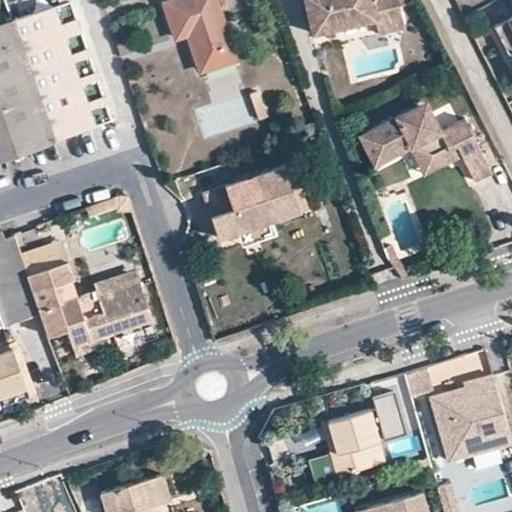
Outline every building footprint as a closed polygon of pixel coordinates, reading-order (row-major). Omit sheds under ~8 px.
[(173,0),(164,3),(175,37),(188,34),(200,68),(232,58),(212,0),(173,0)] [(306,0),(312,29),(374,17),(377,32),(402,27),(395,0),(306,0)] [(0,170),(4,170),(0,158),(0,155),(92,123),(102,120),(107,119),(101,102),(68,2),(0,24),(0,170)] [(511,16),(495,25),(511,59),(511,16)] [(374,167),(411,150),(425,154),(433,170),(462,156),(475,182),(492,174),(466,121),(458,124),(441,132),(431,114),(430,112),(416,108),(360,136),(374,167)] [(425,154),(411,150),(423,175),(433,170),(425,154)] [(299,209),(284,163),(218,185),(207,189),(211,201),(201,204),(213,237),(264,219),(299,209)] [(191,173),(197,192),(207,189),(218,185),(211,167),(191,173)] [(60,216),(34,226),(47,265),(26,273),(33,293),(52,286),(71,279),(68,265),(74,263),(60,216)] [(1,229),(0,229),(0,325),(40,313),(33,293),(26,273),(13,233),(4,236),(1,229)] [(136,279),(133,268),(92,281),(95,292),(136,279)] [(66,328),(70,341),(149,317),(136,279),(95,292),(57,303),(52,286),(33,293),(40,313),(47,333),(66,328)] [(17,347),(10,348),(26,395),(32,393),(17,347)] [(0,352),(0,403),(26,395),(10,348),(0,352)] [(428,366),(405,373),(411,399),(435,392),(428,366)] [(448,458),(510,441),(491,375),(476,380),(477,385),(465,388),(431,397),(448,458)] [(476,380),(464,383),(465,388),(477,385),(476,380)] [(373,466),(367,445),(379,441),(370,409),(330,420),(338,451),(330,454),(337,476),(373,466)] [(330,420),(321,423),(330,454),(338,451),(330,420)] [(431,469),(419,427),(395,434),(407,476),(431,469)] [(373,466),(385,462),(379,441),(367,445),(373,466)] [(162,473),(148,477),(156,503),(170,499),(162,473)] [(77,511),(61,474),(17,492),(25,511),(77,511)] [(151,511),(150,505),(156,503),(148,477),(98,490),(104,511),(151,511)] [(459,511),(452,483),(438,486),(444,511),(459,511)] [(372,511),(429,511),(424,493),(371,508),(372,511)] [(158,511),(156,503),(150,505),(151,511),(158,511)]
